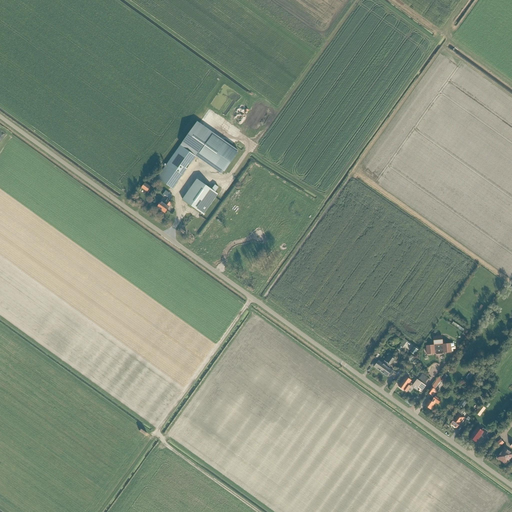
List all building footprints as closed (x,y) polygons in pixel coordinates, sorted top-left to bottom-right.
[(181,146),(158,178),(173,189),(196,157),(193,154),(195,151),(223,171),(238,151),(198,122),(181,146)] [(203,215),(218,194),(215,192),(218,187),(215,185),(211,190),(197,179),(182,200),(203,215)] [(145,183),(141,189),(145,192),(145,191),(147,192),(150,187),(145,183)] [(237,190),(230,199),(233,201),(240,192),(237,190)] [(166,191),(163,194),(168,198),(170,199),(172,195),(166,191)] [(161,202),(157,208),(165,213),(169,208),(168,207),(171,203),(168,201),(170,199),(168,198),(164,204),(161,202)] [(261,213),(247,220),(247,221),(247,220),(251,227),(250,227),(254,226),(253,225),(257,223),(257,224),(258,223),(262,230),(268,227),(264,220),(265,220),(265,219),(264,220),(261,213)] [(434,345),(442,345),(442,336),(433,337),(434,345)] [(408,341),(404,339),(403,340),(404,340),(400,346),(398,349),(400,351),(405,344),(408,341)] [(442,345),(443,353),(451,352),(450,344),(442,345)] [(426,354),(434,354),(434,345),(426,346),(426,354)] [(442,345),(434,345),(434,354),(443,353),(442,345)] [(381,372),(391,357),(388,355),(384,361),(385,361),(383,364),(379,361),(374,367),(381,372)] [(394,359),(391,357),(381,372),(381,373),(386,376),(387,376),(388,375),(388,376),(389,376),(390,376),(391,376),(392,375),(394,372),(389,368),(389,365),(394,359)] [(418,391),(419,391),(421,392),(426,386),(424,384),(426,381),(429,378),(422,373),(418,380),(417,379),(415,382),(412,386),(414,387),(414,388),(418,391)] [(438,378),(431,387),(434,389),(437,385),(438,386),(439,385),(439,384),(438,383),(441,380),(443,382),(444,380),(441,377),(439,376),(438,378)] [(412,384),(410,382),(411,381),(405,377),(398,387),(404,390),(407,392),(410,386),(412,384)] [(437,391),(434,389),(431,387),(428,393),(433,396),(437,391)] [(486,389),(482,394),(486,397),(490,391),(491,389),(489,387),(487,389),(486,389)] [(476,393),(473,398),(481,404),(484,399),(476,393)] [(425,405),(430,409),(435,402),(438,404),(441,400),(435,395),(433,398),(432,397),(430,397),(425,405)] [(467,402),(463,399),(458,405),(463,408),(467,402)] [(481,405),(475,413),(479,416),(486,408),(481,405)] [(452,421),(450,423),(451,423),(451,424),(456,428),(458,425),(459,426),(465,418),(458,413),(453,421),(452,421)] [(477,426),(469,437),(476,442),(480,436),(484,438),(488,432),(483,428),(481,430),(477,426)] [(511,453),(504,448),(497,458),(506,464),(511,455),(511,453)]
